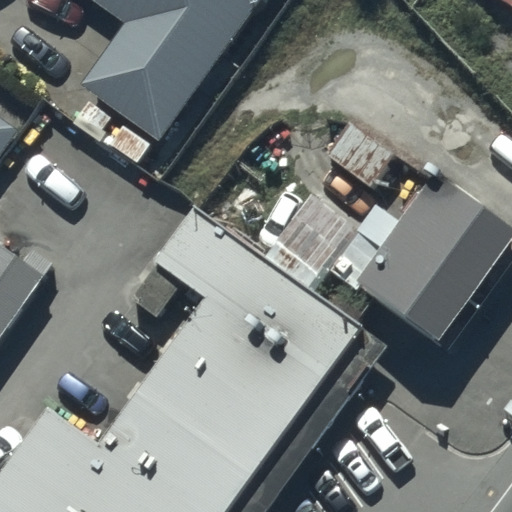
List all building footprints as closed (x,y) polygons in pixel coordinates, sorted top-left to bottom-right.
[(77,0),(130,38),(86,98),(166,155),(278,0),(77,0)] [(511,0),(481,0),(511,22),(511,0)] [(0,175),(23,144),(0,127),(0,175)] [(511,178),(455,134),(365,247),(484,340),(511,304),(511,178)] [(56,433),(0,505),(0,511),(260,511),(375,358),(197,229),(163,281),(213,323),(116,469),(56,433)] [(0,239),(0,347),(52,275),(0,239)]
